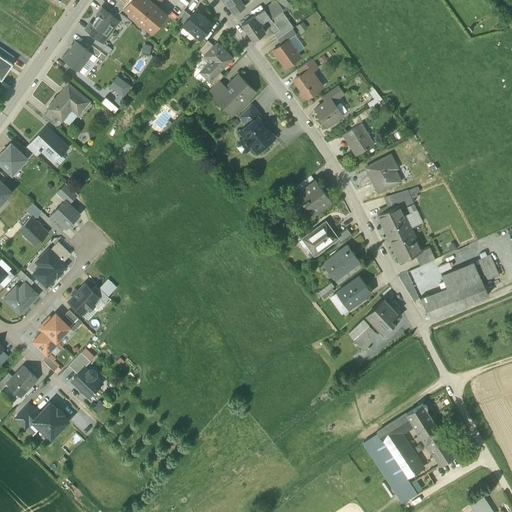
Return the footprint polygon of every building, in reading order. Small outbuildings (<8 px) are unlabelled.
[(129,0),(128,0),(119,0),(118,2),(118,1),(114,9),(119,12),(127,3),(129,0)] [(166,16),(147,0),(129,0),(127,3),(123,8),(152,32),(166,16)] [(223,0),(234,15),(242,8),(235,0),(223,0)] [(275,1),(264,9),(270,18),(271,19),(282,10),(275,1)] [(289,5),(282,10),(289,20),(296,15),(289,5)] [(102,8),(86,30),(97,39),(102,43),(119,21),(114,17),(102,8)] [(264,9),(254,16),(260,25),(270,18),(264,9)] [(213,24),(196,10),(191,16),(185,24),(194,31),(193,34),(200,39),(213,24)] [(282,10),(271,19),(276,27),(279,30),(284,26),(290,21),(289,20),(282,10)] [(191,16),(184,11),(176,22),(183,28),(185,24),(191,16)] [(118,12),(114,17),(119,21),(128,27),(132,23),(118,12)] [(254,16),(241,25),(253,41),(265,32),(260,25),(254,16)] [(287,31),(284,26),(279,30),(275,33),(278,38),(287,31)] [(278,38),(277,39),(281,44),(288,39),(288,40),(296,34),(291,28),(287,31),(278,38)] [(102,43),(97,39),(94,44),(108,54),(111,49),(102,43)] [(281,44),(272,50),(285,68),(300,57),(288,40),(288,39),(281,44)] [(207,40),(199,51),(204,56),(214,46),(207,40)] [(76,42),(63,59),(82,73),(84,75),(97,58),(88,51),(76,42)] [(214,46),(204,56),(210,62),(200,72),(209,81),(219,72),(232,58),(217,43),(214,46)] [(92,46),(88,51),(97,58),(102,62),(106,56),(92,46)] [(0,55),(10,63),(14,58),(0,47),(0,55)] [(0,80),(1,81),(13,64),(10,63),(0,55),(0,80)] [(316,66),(312,60),(311,59),(297,69),(300,74),(306,70),(309,73),(317,67),(317,66),(316,66)] [(309,73),(306,70),(300,74),(293,80),(301,91),(300,93),(302,96),(305,97),(306,97),(322,86),(321,85),(319,86),(312,77),(311,77),(309,73)] [(219,72),(209,81),(214,86),(219,81),(224,76),(219,72)] [(114,75),(107,86),(124,96),(131,85),(114,75)] [(254,92),(237,76),(226,88),(214,99),(215,100),(217,98),(232,113),(230,115),(231,115),(254,92)] [(214,86),(207,92),(214,99),(226,88),(219,81),(214,86)] [(89,101),(68,83),(47,109),(48,110),(59,119),(62,121),(73,108),(79,113),(89,101)] [(337,85),(322,96),(326,101),(328,104),(332,101),(343,94),(337,85)] [(328,104),(326,101),(315,108),(319,113),(317,114),(326,126),(341,115),(340,115),(334,106),(335,105),(332,101),(328,104)] [(251,104),(239,116),(247,126),(257,117),(260,115),(251,104)] [(59,119),(48,110),(43,116),(54,125),(59,119)] [(355,125),(360,122),(369,117),(365,110),(351,118),(355,125)] [(247,126),(240,131),(245,137),(244,140),(249,146),(252,146),(257,151),(274,137),(267,129),(266,130),(263,125),(257,117),(247,126)] [(355,125),(344,132),(357,153),(373,143),(360,122),(355,125)] [(68,147),(46,126),(32,141),(41,150),(54,162),(68,147)] [(148,131),(155,138),(159,133),(152,127),(148,131)] [(41,150),(32,141),(26,147),(36,155),(41,150)] [(119,149),(126,156),(132,148),(125,142),(119,149)] [(0,155),(0,161),(12,173),(26,158),(11,144),(0,155)] [(389,155),(364,168),(377,192),(396,182),(387,166),(393,163),(389,155)] [(349,167),(344,157),(339,160),(344,170),(349,167)] [(310,176),(293,188),(297,194),(314,181),(310,176)] [(331,201),(315,180),(314,181),(297,194),(303,201),(302,202),(303,203),(304,203),(313,214),(331,201)] [(0,202),(11,191),(0,181),(0,202)] [(64,201),(68,204),(77,194),(66,184),(57,194),(64,201)] [(407,189),(387,195),(392,207),(398,204),(397,202),(404,199),(406,205),(413,202),(407,189)] [(64,201),(52,214),(67,228),(79,215),(68,204),(64,201)] [(26,212),(35,220),(42,212),(33,204),(26,212)] [(392,207),(377,215),(389,238),(410,228),(409,227),(407,228),(402,218),(404,217),(398,204),(392,207)] [(30,239),(36,245),(47,233),(30,218),(20,229),(24,233),(23,235),(29,241),(30,239)] [(325,221),(302,238),(314,254),(336,238),(337,238),(336,236),(325,221)] [(346,228),(336,236),(337,238),(336,238),(340,243),(351,235),(346,228)] [(410,228),(389,238),(400,261),(415,254),(421,251),(415,239),(413,240),(408,229),(410,228)] [(50,251),(62,263),(71,254),(58,242),(50,251)] [(359,261),(347,245),(322,263),(323,264),(325,262),(336,277),(333,278),(334,279),(358,262),(359,261)] [(421,251),(415,254),(420,266),(434,259),(429,247),(421,251)] [(34,274),(46,286),(66,266),(62,263),(50,251),(49,250),(40,258),(45,263),(34,274)] [(490,256),(473,264),(483,284),(499,277),(490,256)] [(333,278),(332,279),(336,285),(362,267),(358,262),(334,279),(333,278)] [(429,263),(421,267),(427,280),(436,276),(429,263)] [(441,277),(446,289),(419,300),(430,321),(489,297),(483,284),(473,264),(441,277)] [(421,267),(407,273),(412,286),(427,280),(421,267)] [(17,275),(29,287),(34,282),(21,270),(17,275)] [(7,274),(0,281),(0,283),(4,287),(15,276),(10,271),(7,274)] [(359,276),(336,292),(348,308),(370,292),(359,276)] [(314,302),(336,285),(332,279),(309,296),(314,302)] [(13,289),(4,299),(20,314),(38,295),(29,287),(25,282),(16,292),(13,289)] [(85,283),(68,300),(82,314),(88,308),(89,309),(94,304),(93,303),(99,297),(92,290),(85,283)] [(96,285),(92,290),(99,297),(104,302),(109,298),(96,285)] [(348,308),(336,292),(329,298),(340,314),(348,308)] [(383,299),(364,317),(382,336),(394,325),(391,321),(398,315),(383,299)] [(69,310),(61,319),(69,327),(73,331),(82,322),(69,310)] [(42,327),(45,329),(56,341),(69,327),(61,319),(56,314),(42,327)] [(365,353),(382,336),(364,317),(348,335),(365,353)] [(59,343),(56,341),(45,329),(32,342),(47,356),(59,343)] [(81,352),(68,365),(78,374),(84,368),(90,361),(81,352)] [(50,354),(43,361),(54,370),(60,363),(50,354)] [(13,377),(7,384),(20,396),(37,379),(24,366),(13,377)] [(78,374),(74,378),(74,383),(88,396),(94,391),(95,390),(100,384),(94,378),(96,375),(96,372),(93,369),(89,369),(87,372),(84,368),(78,374)] [(160,382),(162,372),(150,369),(147,379),(160,382)] [(8,373),(0,381),(0,389),(1,390),(7,384),(13,377),(8,373)] [(99,399),(91,406),(97,412),(105,405),(99,399)] [(56,409),(50,403),(39,414),(32,421),(50,439),(68,420),(62,414),(59,414),(56,412),(56,409)] [(29,404),(15,419),(25,428),(32,421),(39,414),(29,404)] [(414,430),(424,447),(442,436),(426,412),(427,412),(427,411),(427,410),(427,409),(426,408),(425,407),(424,407),(423,407),(422,405),(405,416),(414,430)] [(403,437),(414,430),(405,416),(378,434),(386,448),(369,459),(401,508),(417,498),(417,499),(435,488),(403,437)] [(386,448),(378,434),(361,445),(369,459),(386,448)] [(440,470),(456,460),(442,436),(424,447),(440,470)] [(460,493),(485,480),(481,472),(456,485),(460,493)] [(471,506),(475,511),(492,511),(484,498),(471,506)]
